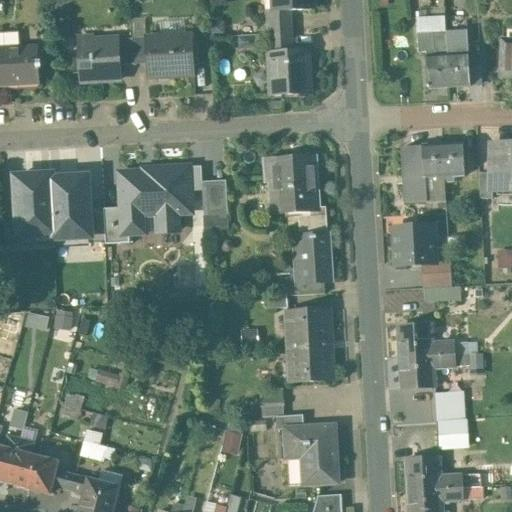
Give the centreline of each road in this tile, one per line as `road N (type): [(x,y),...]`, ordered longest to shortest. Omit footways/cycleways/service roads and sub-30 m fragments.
road 1 (residential): [(358,120),(381,511)]
road 2 (residential): [(0,141),(358,120)]
road 3 (residential): [(358,120),(511,113)]
road 4 (residential): [(353,0),(358,120)]
